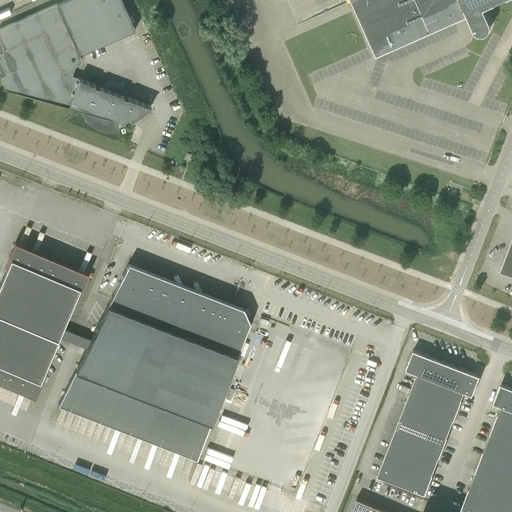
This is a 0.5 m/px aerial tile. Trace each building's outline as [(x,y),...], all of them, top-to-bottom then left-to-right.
[(2,88),(83,110),(86,115),(89,118),(92,122),(95,124),(98,126),(100,128),(104,129),(106,130),(108,130),(112,130),(115,129),(117,128),(116,120),(119,120),(120,124),(119,124),(121,129),(125,127),(124,121),(149,106),(150,106),(151,106),(127,97),(127,93),(126,90),(125,88),(123,86),(122,84),(117,82),(113,81),(112,81),(110,81),(107,81),(104,83),(101,85),(100,86),(71,75),(75,66),(76,65),(77,64),(79,63),(80,62),(81,61),(81,60),(81,58),(79,54),(135,29),(122,0),(63,0),(0,28),(0,41),(3,48),(3,49),(3,50),(2,51),(0,52),(0,58),(4,68),(5,71),(5,73),(5,74),(4,74),(2,76),(1,76),(1,77),(1,78),(1,79),(4,85),(4,88),(2,88)] [(511,0),(351,0),(377,55),(468,15),(474,28),(474,29),(475,30),(475,31),(476,31),(476,32),(477,32),(477,33),(478,33),(479,33),(480,34),(481,34),(482,34),(483,34),(484,34),(485,33),(486,33),(487,32),(488,31),(489,31),(489,30),(489,29),(490,29),(490,28),(490,27),(491,27),(491,26),(491,25),(491,24),(490,23),(490,22),(490,21),(484,7),(500,0),(511,0)] [(189,161),(191,154),(186,152),(183,159),(189,161)] [(0,378),(35,393),(43,373),(45,368),(56,344),(59,336),(63,327),(66,320),(76,296),(85,275),(17,247),(0,287),(0,378)] [(511,256),(506,255),(500,271),(511,275),(511,256)] [(75,370),(58,404),(197,458),(234,362),(250,321),(244,307),(236,304),(234,305),(235,306),(228,309),(225,302),(218,305),(215,298),(208,301),(205,294),(198,297),(195,291),(188,294),(185,287),(178,290),(175,283),(168,286),(165,279),(158,282),(155,275),(148,278),(145,271),(139,274),(135,267),(128,264),(127,266),(110,301),(91,339),(65,328),(63,327),(59,336),(61,337),(62,337),(63,337),(86,347),(75,370)] [(480,375),(413,349),(406,369),(417,373),(377,475),(425,494),(464,391),(473,394),(480,375)] [(511,511),(511,387),(500,383),(493,402),(501,405),(498,414),(498,413),(490,434),(484,451),(483,451),(475,471),(476,471),(470,488),(469,488),(461,508),(471,511),(511,511)] [(424,511),(422,511),(421,511),(390,511),(357,498),(356,499),(358,500),(353,511),(424,511)]
